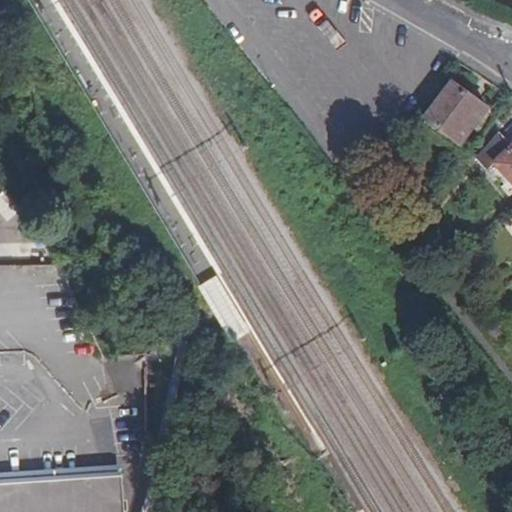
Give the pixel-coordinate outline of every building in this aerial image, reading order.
[(0,3),(0,39),(3,38),(13,36),(0,3)] [(21,54),(13,36),(3,38),(12,58),(21,54)] [(0,109),(39,99),(25,64),(0,70),(0,109)] [(487,114),(452,86),(425,122),(461,149),(487,114)] [(511,187),(511,151),(511,152),(498,137),(475,159),(487,174),(494,168),(511,187)] [(220,276),(196,291),(216,322),(231,345),(254,331),(220,276)] [(125,304),(84,322),(99,353),(144,350),(125,304)] [(0,511),(123,511),(119,471),(0,481),(0,511)]
